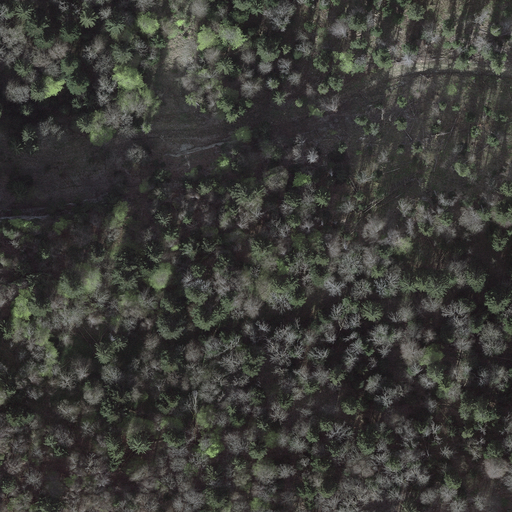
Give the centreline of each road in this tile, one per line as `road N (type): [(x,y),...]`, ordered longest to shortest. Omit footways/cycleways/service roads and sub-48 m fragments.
road 1 (track): [(0,143),(31,153),(186,133),(293,109),(409,67),(511,71)]
road 2 (track): [(511,280),(238,313),(130,347),(73,343),(41,311)]
